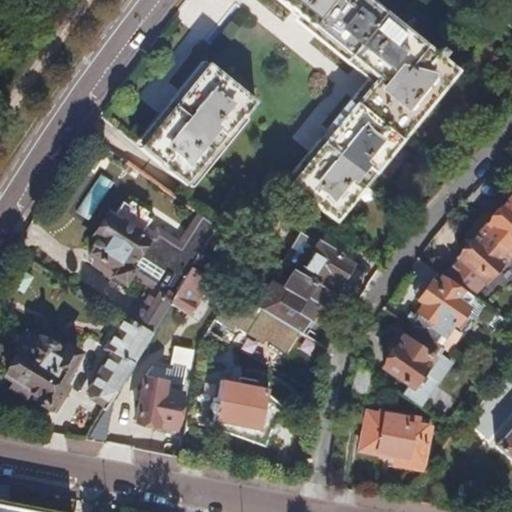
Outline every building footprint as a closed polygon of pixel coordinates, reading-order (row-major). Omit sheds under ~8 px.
[(137,148),(184,185),(174,196),(201,215),(216,225),(221,216),(242,183),(273,201),(287,185),(333,223),(368,180),(456,72),(440,59),(445,53),(440,48),(435,55),(368,0),(185,0),(163,29),(206,64),(192,80),(194,81),(152,133),(151,131),(137,148)] [(89,216),(110,181),(100,175),(79,210),(89,216)] [(482,217),(473,226),(509,257),(511,253),(511,194),(501,206),(488,222),(482,217)] [(149,282),(144,290),(151,294),(149,296),(143,292),(127,317),(134,320),(132,323),(149,333),(168,302),(190,268),(197,256),(199,252),(216,225),(201,215),(179,250),(157,235),(153,240),(141,232),(149,219),(145,217),(147,212),(129,200),(126,204),(121,201),(111,217),(107,214),(93,235),(98,238),(88,253),(114,270),(111,275),(123,283),(131,270),(149,282)] [(216,225),(242,240),(245,234),(240,231),(241,229),(221,216),(216,225)] [(497,264),(500,266),(509,257),(473,226),(465,235),(471,240),(457,256),(483,280),(497,264)] [(339,259),(340,257),(299,232),(280,263),(292,271),(298,274),(330,294),(338,282),(337,281),(347,265),(339,259)] [(199,252),(197,256),(206,261),(198,273),(201,275),(211,259),(199,252)] [(206,261),(197,256),(190,268),(198,273),(206,261)] [(198,273),(190,268),(168,302),(186,314),(208,279),(201,275),(198,273)] [(273,282),(257,308),(260,310),(299,333),(309,319),(311,320),(318,308),(321,309),(330,294),(298,274),(292,271),(282,288),(273,282)] [(408,321),(410,323),(408,327),(413,330),(442,350),(446,353),(459,333),(449,326),(451,323),(453,324),(461,312),(491,332),(501,318),(437,273),(429,284),(417,299),(423,303),(415,315),(413,313),(408,321)] [(257,308),(231,292),(214,319),(230,329),(233,326),(245,333),(260,310),(257,308)] [(96,378),(88,391),(107,403),(149,333),(132,323),(124,318),(105,348),(109,351),(93,376),(96,378)] [(450,363),(438,355),(442,350),(413,330),(406,341),(395,333),(387,344),(393,349),(382,366),(411,386),(420,372),(436,384),(450,363)] [(15,349),(20,351),(5,375),(14,380),(10,386),(25,396),(29,390),(35,394),(33,397),(51,408),(64,387),(62,386),(66,380),(61,377),(63,373),(66,372),(76,355),(75,352),(67,348),(65,348),(62,353),(38,339),(36,339),(25,332),(15,349)] [(352,391),(367,394),(372,369),(357,366),(352,391)] [(238,383),(219,379),(211,421),(219,422),(217,429),(264,448),(269,433),(286,411),(264,394),(266,383),(240,377),(238,383)] [(174,429),(181,386),(142,378),(134,421),(174,429)] [(378,453),(377,455),(395,458),(419,463),(421,464),(428,428),(403,423),(404,417),(378,412),(377,415),(365,413),(358,449),(378,453)] [(511,425),(494,445),(511,461),(511,425)] [(419,463),(395,458),(394,464),(418,469),(419,463)]
